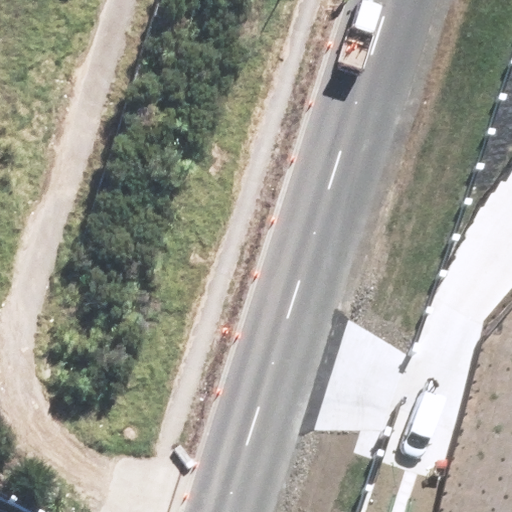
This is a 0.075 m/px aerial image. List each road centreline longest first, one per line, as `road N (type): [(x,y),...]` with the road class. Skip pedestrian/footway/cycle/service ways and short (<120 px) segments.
road 1 (residential): [(189,511),(29,454),(6,359),(115,0)]
road 2 (residential): [(379,0),(217,511)]
